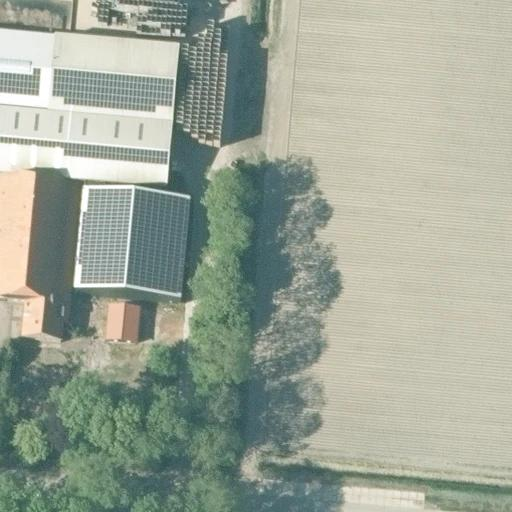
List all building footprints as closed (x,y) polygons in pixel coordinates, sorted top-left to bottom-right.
[(0,35),(0,113),(173,128),(179,53),(57,42),(57,40),(0,35)] [(0,180),(80,186),(164,193),(174,129),(0,113),(0,180)] [(68,326),(80,186),(0,180),(0,303),(26,307),(24,340),(61,345),(63,326),(68,326)] [(86,199),(77,298),(181,307),(190,208),(86,199)] [(140,311),(111,309),(108,341),(137,344),(140,311)]
